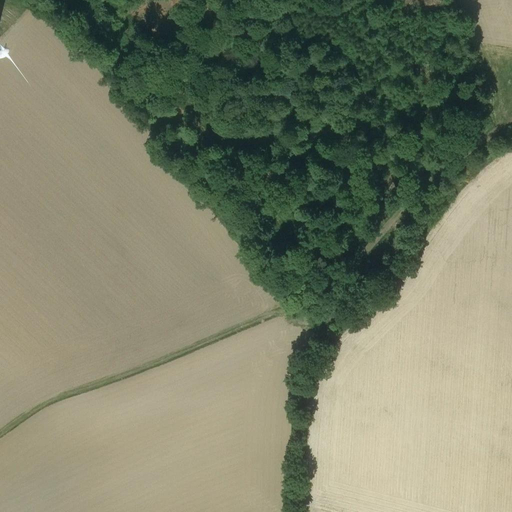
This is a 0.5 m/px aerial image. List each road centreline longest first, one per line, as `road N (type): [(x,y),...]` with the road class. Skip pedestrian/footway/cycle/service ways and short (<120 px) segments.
road 1 (track): [(0,427),(58,391),(274,307),(313,325),(414,194),(500,131)]
road 2 (track): [(344,282),(280,257),(249,227),(206,171),(104,0)]
